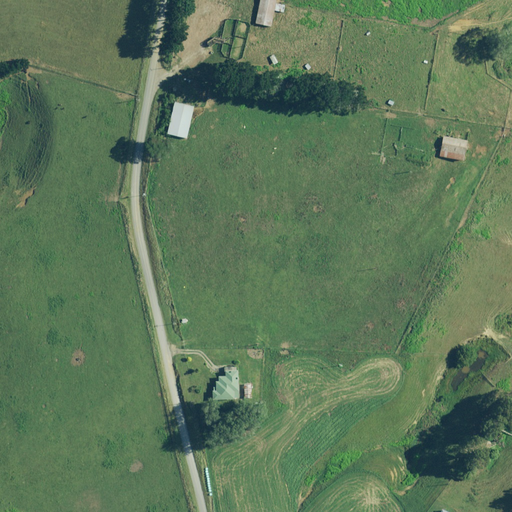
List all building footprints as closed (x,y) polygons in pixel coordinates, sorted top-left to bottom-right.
[(276,0),(260,0),(256,23),(272,26),(275,10),(284,12),(285,5),(276,3),(276,0)] [(279,62),(275,54),(271,56),(274,64),(279,62)] [(194,107),(175,102),(168,134),(187,138),(194,107)] [(468,141),(444,136),(440,156),(464,160),(468,141)] [(239,399),(238,371),(226,371),(226,376),(219,376),(219,381),(217,381),(217,387),(213,387),(214,399),(239,399)]
